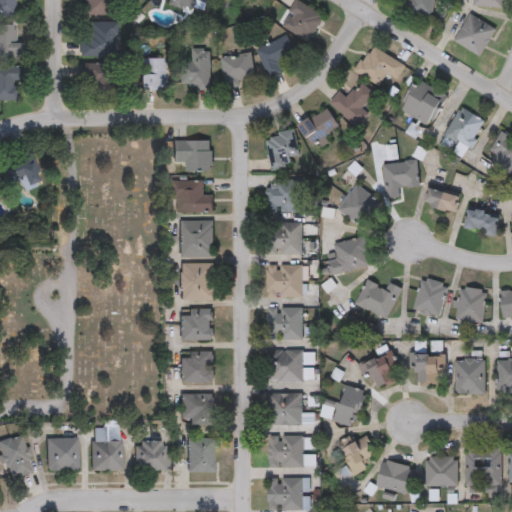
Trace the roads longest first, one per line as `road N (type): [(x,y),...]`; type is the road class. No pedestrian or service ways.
road 1 (residential): [(0,133),(35,119),(200,116),(266,106),(305,87),(366,11)]
road 2 (residential): [(242,113),(243,511)]
road 3 (residential): [(243,497),(63,499),(29,511)]
road 4 (residential): [(511,99),(366,11)]
